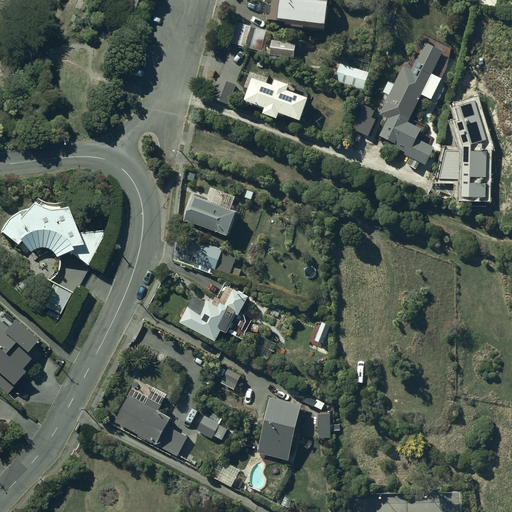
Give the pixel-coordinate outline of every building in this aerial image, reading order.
[(296,0),(270,0),(268,22),(294,25),(294,23),(327,26),(329,4),(296,1),(296,0)] [(390,25),(393,10),(384,8),(381,23),(390,25)] [(490,16),(480,14),(470,52),(479,54),(481,49),(496,54),(502,35),(486,30),(490,16)] [(263,32),(236,24),(230,45),(257,53),(263,32)] [(295,61),(297,46),(273,43),(271,58),(295,61)] [(380,140),(397,148),(444,56),(426,47),(413,73),(402,68),(377,118),(388,123),(380,140)] [(367,77),(340,69),(335,85),(362,93),(367,77)] [(235,88),(219,82),(212,101),(228,107),(235,88)] [(244,103),(266,111),(264,117),(278,122),(280,116),(301,123),(308,103),(287,95),(290,88),(276,84),(274,91),(252,83),(244,103)] [(492,151),(485,175),(511,182),(511,105),(505,104),(502,115),(466,107),(457,139),(474,143),(473,147),(492,151)] [(374,116),(362,110),(351,132),(367,140),(375,124),(371,122),(374,116)] [(511,212),(511,203),(486,197),(482,217),(510,223),(511,212)] [(236,215),(192,199),(183,223),(227,239),(236,215)] [(69,252),(71,256),(88,269),(102,242),(102,234),(73,235),(64,212),(47,214),(30,207),(25,214),(22,214),(18,215),(14,216),(10,219),(6,221),(3,224),(0,228),(0,238),(13,249),(16,245),(20,243),(23,240),(27,238),(31,237),(35,236),(40,236),(44,236),(48,237),(53,238),(57,240),(60,242),(63,245),(66,248),(69,252)] [(20,243),(16,245),(28,257),(30,255),(32,254),(34,253),(36,253),(38,252),(40,252),(43,252),(45,253),(47,253),(49,254),(50,256),(52,257),(53,259),(55,261),(56,263),(71,256),(69,252),(66,248),(63,245),(60,242),(57,240),(53,238),(48,237),(44,236),(40,236),(35,236),(31,237),(27,238),(23,240),(20,243)] [(221,254),(202,247),(195,268),(213,274),(221,254)] [(52,289),(41,310),(60,320),(71,298),(52,289)] [(213,345),(220,333),(228,337),(247,300),(232,293),(223,311),(193,296),(177,327),(213,345)] [(305,312),(301,323),(318,329),(319,327),(322,328),(325,322),(320,321),(321,318),(305,312)] [(0,386),(6,391),(44,346),(13,320),(6,328),(0,322),(0,386)] [(228,369),(221,383),(238,391),(245,377),(228,369)] [(115,425),(156,447),(169,423),(129,401),(115,425)] [(302,409),(272,401),(258,453),(288,461),(302,409)] [(331,413),(319,413),(319,438),(331,438),(331,413)] [(203,420),(196,433),(215,443),(222,429),(203,420)]
